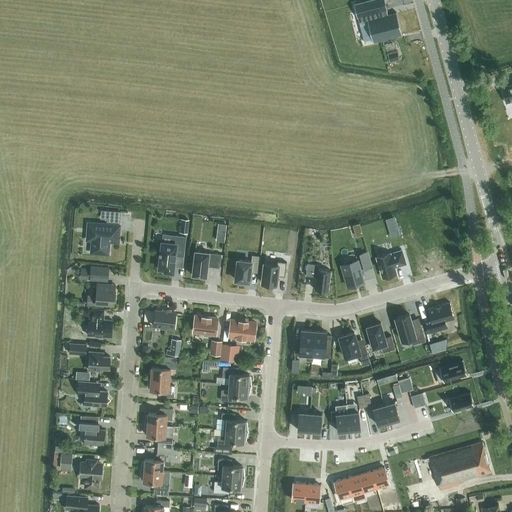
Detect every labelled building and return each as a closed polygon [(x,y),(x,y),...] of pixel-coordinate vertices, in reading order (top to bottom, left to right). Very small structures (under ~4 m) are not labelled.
[(384,0),(370,0),(354,4),(357,17),(363,16),(365,22),(360,24),(365,43),(373,41),(402,33),(397,14),(387,16),(386,10),(387,9),(384,0)] [(388,54),(389,62),(390,61),(399,59),(397,52),(388,54)] [(511,84),(502,87),(506,102),(511,100),(511,84)] [(217,222),(215,241),(224,242),(226,223),(217,222)] [(95,240),(94,253),(108,254),(109,241),(118,242),(119,225),(88,223),(87,240),(95,240)] [(395,224),(389,226),(392,236),(398,234),(395,224)] [(410,258),(420,256),(423,265),(446,258),(440,237),(426,241),(425,237),(419,238),(417,229),(403,233),(410,258)] [(270,230),(269,239),(279,240),(278,243),(291,245),(292,233),(270,230)] [(173,272),(173,267),(174,258),(175,258),(175,255),(183,256),(186,237),(172,235),(171,243),(162,242),(161,250),(160,250),(159,253),(161,253),(159,265),(158,265),(158,269),(163,269),(163,268),(165,269),(165,271),(173,272)] [(390,253),(376,257),(382,277),(396,273),(394,267),(406,263),(402,250),(390,253)] [(209,253),(209,252),(195,251),(193,274),(194,274),(194,276),(200,277),(200,275),(206,276),(207,266),(219,268),(221,254),(209,253)] [(367,252),(360,254),(364,269),(372,267),(367,252)] [(364,282),(356,255),(340,260),(348,287),(364,282)] [(238,260),(235,279),(249,281),(251,261),(238,260)] [(264,262),(262,283),(276,284),(277,275),(285,276),(287,262),(278,261),(277,263),(264,262)] [(316,264),(305,263),(303,275),(313,276),(312,288),(327,290),(329,270),(315,268),(316,264)] [(106,281),(107,271),(81,269),(80,279),(106,281)] [(98,302),(114,303),(114,302),(115,302),(116,293),(114,293),(115,285),(97,284),(96,295),(87,295),(86,305),(98,306),(98,302)] [(428,308),(430,317),(424,319),(428,333),(447,327),(445,321),(454,318),(450,302),(428,308)] [(111,336),(112,320),(103,320),(104,310),(92,309),(91,319),(88,319),(87,335),(111,336)] [(175,313),(155,310),(154,318),(153,318),(153,323),(154,324),(153,325),(173,328),(175,313)] [(409,314),(396,318),(402,340),(410,337),(412,344),(425,340),(419,320),(412,322),(409,314)] [(217,318),(195,315),(193,332),(215,334),(217,318)] [(229,336),(254,339),(255,330),(257,328),(257,326),(255,324),(256,322),(231,319),(229,336)] [(381,322),(367,326),(373,348),(381,345),(383,352),(395,348),(391,335),(385,337),(381,322)] [(314,330),(302,329),(301,339),(295,338),(294,355),(301,355),(301,353),(312,354),(314,330)] [(314,330),(312,354),(323,355),(323,357),(330,357),(331,335),(325,335),(326,331),(314,330)] [(354,332),(339,336),(346,357),(359,353),(362,364),(370,362),(365,344),(358,346),(354,332)] [(181,339),(171,338),(170,355),(180,356),(181,339)] [(223,341),(211,339),(210,354),(220,356),(222,343),(223,341)] [(87,343),(70,342),(69,354),(86,355),(87,343)] [(222,343),(220,356),(220,359),(237,361),(239,345),(222,343)] [(143,345),(142,353),(150,354),(151,346),(143,345)] [(109,368),(110,356),(103,356),(103,353),(89,352),(88,370),(101,371),(102,368),(109,368)] [(439,367),(435,369),(438,382),(443,381),(444,382),(444,381),(466,374),(467,376),(467,375),(463,359),(462,359),(463,361),(440,367),(440,366),(439,366),(439,367)] [(217,361),(203,360),(202,370),(209,371),(209,366),(217,366),(217,361)] [(147,377),(147,378),(169,379),(170,368),(176,369),(176,363),(163,362),(163,368),(151,367),(151,369),(150,369),(148,377),(147,377)] [(238,367),(223,366),(222,377),(229,378),(229,384),(251,385),(250,376),(248,376),(249,374),(237,373),(238,367)] [(169,385),(169,379),(147,378),(148,378),(148,387),(150,387),(150,389),(161,390),(161,396),(173,397),(174,386),(169,385)] [(404,379),(398,381),(401,392),(407,390),(404,379)] [(84,400),(80,404),(84,409),(89,405),(106,406),(106,402),(110,399),(107,395),(107,391),(98,390),(99,382),(79,381),(78,394),(85,394),(84,400)] [(221,389),(220,400),(235,401),(235,395),(247,396),(247,394),(249,394),(251,386),(251,385),(229,384),(229,390),(221,389)] [(399,384),(393,386),(396,398),(402,396),(399,384)] [(297,392),(305,393),(305,395),(311,396),(312,386),(298,385),(297,392)] [(470,391),(449,398),(453,411),(474,405),(470,391)] [(369,393),(363,394),(365,406),(371,405),(369,393)] [(363,394),(357,395),(359,407),(365,406),(363,394)] [(417,394),(411,396),(414,407),(420,406),(417,394)] [(395,401),(384,404),(389,422),(400,419),(395,401)] [(384,404),(373,407),(378,425),(389,422),(384,404)] [(144,423),(144,424),(166,425),(166,419),(172,420),(173,408),(160,408),(159,414),(148,413),(148,415),(146,415),(144,423)] [(299,411),(298,429),(309,430),(310,412),(299,411)] [(359,411),(347,412),(349,430),(360,429),(359,411)] [(224,423),(224,429),(247,431),(247,422),(245,422),(245,420),(234,419),(234,413),(221,412),(221,423),(224,423)] [(310,412),(309,430),(320,431),(321,413),(310,412)] [(347,412),(336,413),(338,431),(349,430),(347,412)] [(79,430),(85,430),(84,443),(103,445),(104,430),(98,429),(98,423),(80,422),(79,430)] [(158,436),(157,448),(172,449),(173,436),(169,431),(166,431),(166,425),(144,424),(145,432),(146,433),(146,435),(158,436)] [(218,435),(217,446),(232,447),(232,441),(244,442),(244,440),(245,440),(247,431),(224,429),(223,435),(218,435)] [(458,481),(491,472),(482,441),(429,456),(435,479),(437,478),(440,489),(458,483),(458,481)] [(175,449),(172,449),(157,448),(156,459),(144,459),(144,461),(143,461),(141,469),(141,470),(163,471),(163,465),(170,465),(171,461),(174,461),(175,449)] [(73,453),(61,452),(61,454),(54,453),(53,466),(60,466),(59,469),(71,470),(73,453)] [(220,475),(244,477),(243,468),(242,468),(242,466),(230,465),(231,459),(218,458),(217,469),(220,469),(220,475)] [(87,487),(98,488),(98,478),(101,478),(102,469),(100,469),(101,464),(96,463),(96,460),(87,460),(86,463),(80,462),(79,477),(88,477),(87,487)] [(384,466),(372,470),(376,487),(389,483),(384,466)] [(143,481),(154,482),(154,488),(168,489),(169,478),(162,477),(163,471),(141,470),(141,478),(143,478),(143,481)] [(372,470),(359,474),(364,490),(376,487),(372,470)] [(359,474),(347,477),(352,494),(354,500),(366,496),(364,490),(359,474)] [(244,477),(220,475),(219,481),(214,481),(213,492),(228,493),(229,487),(240,488),(240,486),(242,486),(244,477)] [(347,477),(335,481),(339,497),(352,494),(347,477)] [(294,482),(292,499),(305,500),(307,483),(294,482)] [(307,483),(305,500),(319,501),(320,484),(307,483)] [(87,497),(67,495),(65,509),(76,510),(76,511),(98,511),(99,505),(87,504),(87,497)] [(194,497),(193,505),(206,506),(207,498),(194,497)] [(465,507),(465,497),(456,497),(457,508),(465,507)] [(163,511),(164,506),(169,507),(169,501),(157,500),(156,506),(145,505),(145,507),(143,507),(141,511),(163,511)] [(500,511),(498,503),(498,504),(481,507),(482,511),(500,511)]
